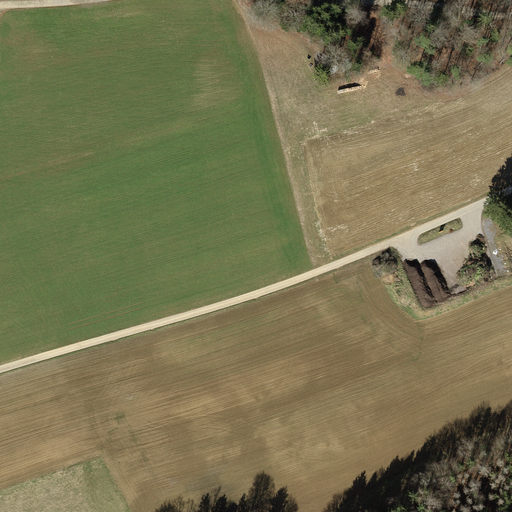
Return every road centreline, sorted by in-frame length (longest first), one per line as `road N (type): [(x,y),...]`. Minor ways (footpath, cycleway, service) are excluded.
road 1 (track): [(511,189),(305,276),(0,369)]
road 2 (track): [(511,4),(388,0)]
